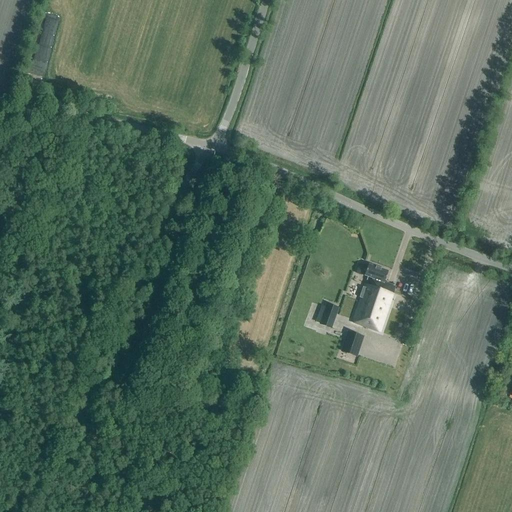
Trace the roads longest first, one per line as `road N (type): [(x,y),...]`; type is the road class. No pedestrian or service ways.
road 1 (tertiary): [(42,511),(104,329),(211,147)]
road 2 (track): [(113,511),(231,152)]
road 3 (tertiary): [(211,147),(511,269)]
road 4 (track): [(94,116),(0,403)]
road 5 (residential): [(211,147),(94,116),(0,124)]
road 6 (unclassified): [(211,147),(265,0)]
